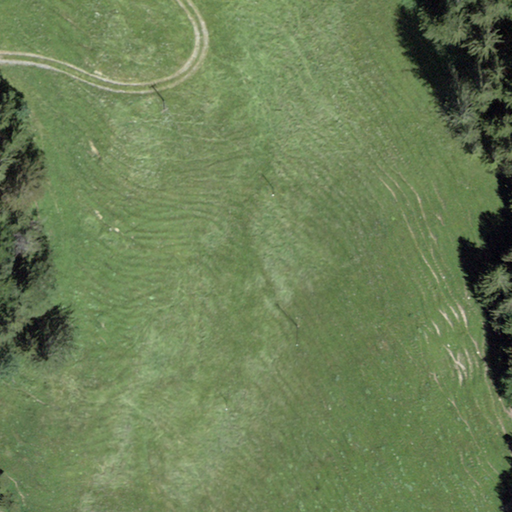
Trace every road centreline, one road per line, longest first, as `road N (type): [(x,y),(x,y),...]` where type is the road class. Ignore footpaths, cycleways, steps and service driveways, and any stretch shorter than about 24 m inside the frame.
road 1 (track): [(160,511),(132,421),(139,388),(188,344),(195,309),(190,262),(163,243),(93,220),(0,71)]
road 2 (track): [(0,65),(59,67),(109,82),(159,74),(186,54),(196,25),(185,0)]
